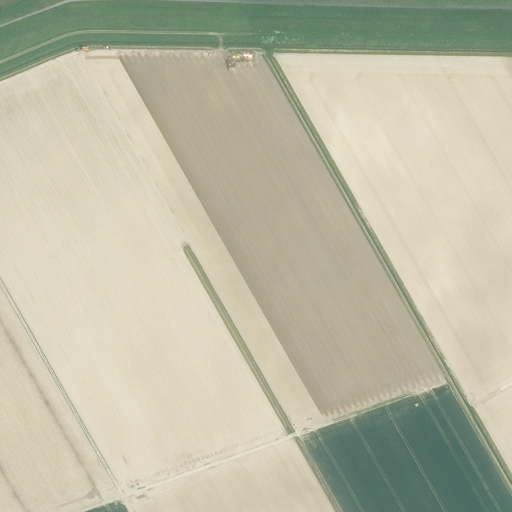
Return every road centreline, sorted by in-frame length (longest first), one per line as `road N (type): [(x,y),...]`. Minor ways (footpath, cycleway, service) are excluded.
road 1 (track): [(131,511),(0,281)]
road 2 (track): [(0,62),(87,31),(215,34),(221,47)]
